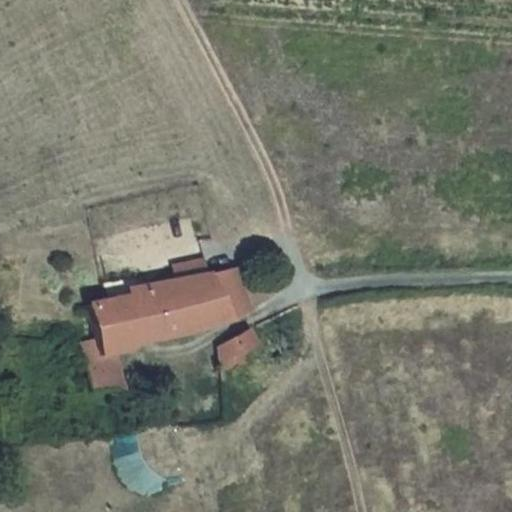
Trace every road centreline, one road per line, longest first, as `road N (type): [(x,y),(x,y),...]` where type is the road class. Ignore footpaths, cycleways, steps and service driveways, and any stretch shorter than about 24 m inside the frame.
road 1 (track): [(186,0),(276,180),(362,511)]
road 2 (unclassified): [(511,276),(303,290)]
